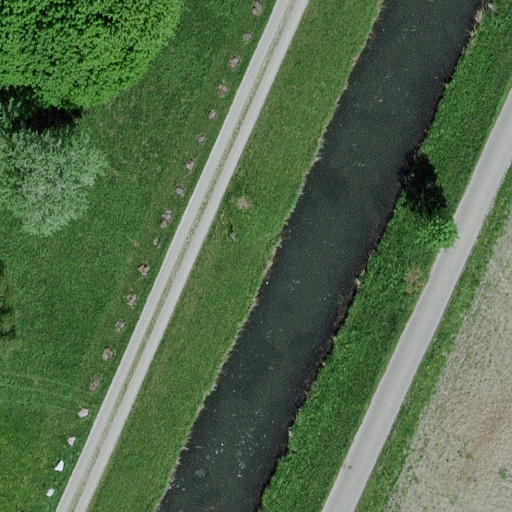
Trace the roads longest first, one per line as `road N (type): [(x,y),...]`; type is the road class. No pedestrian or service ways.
road 1 (track): [(291,0),(65,511)]
road 2 (unclassified): [(511,112),(336,511)]
